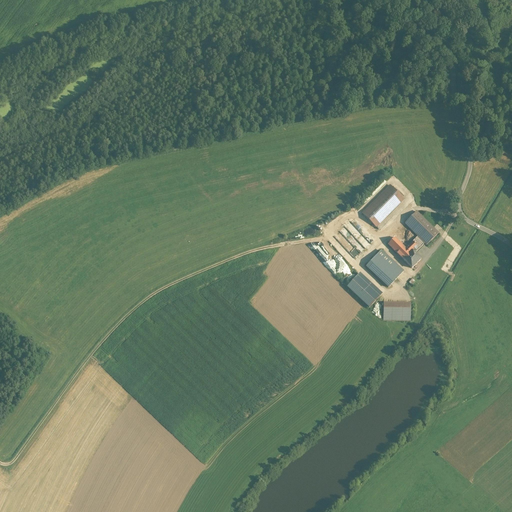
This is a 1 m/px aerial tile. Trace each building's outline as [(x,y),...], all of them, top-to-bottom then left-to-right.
[(392,185),(364,212),(377,226),(405,199),(392,185)] [(439,233),(418,211),(406,223),(419,236),(426,243),(427,245),(439,233)] [(351,263),(371,245),(352,222),(346,227),(362,246),(357,250),(340,231),(329,241),(342,255),(343,254),(351,263)] [(419,236),(407,248),(411,253),(413,251),(415,249),(417,251),(426,243),(419,236)] [(407,248),(396,237),(389,244),(404,259),(411,253),(407,248)] [(404,271),(383,250),(377,257),(398,277),(404,271)] [(404,259),(412,268),(422,259),(413,251),(411,253),(404,259)] [(398,277),(377,257),(368,265),(379,276),(389,286),(398,277)] [(379,297),(357,276),(347,287),(369,308),(379,297)] [(389,286),(379,276),(375,281),(385,291),(389,286)] [(411,304),(383,303),(383,321),(410,322),(411,304)]
